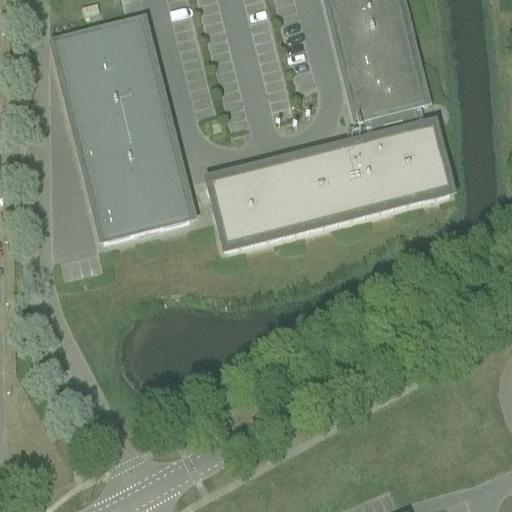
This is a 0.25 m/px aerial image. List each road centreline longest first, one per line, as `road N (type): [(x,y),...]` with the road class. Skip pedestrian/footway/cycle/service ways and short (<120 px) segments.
road 1 (unclassified): [(143,500),(55,335),(40,285),(42,0)]
road 2 (unclassified): [(143,500),(511,291)]
